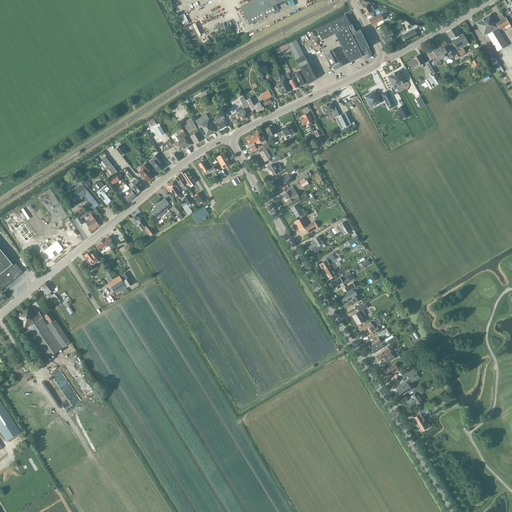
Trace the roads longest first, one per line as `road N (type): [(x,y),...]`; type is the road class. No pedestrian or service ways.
road 1 (tertiary): [(451,511),(233,141)]
road 2 (tertiary): [(0,314),(192,156),(233,141)]
road 3 (tertiary): [(233,141),(380,57)]
road 4 (tertiary): [(380,57),(491,0)]
